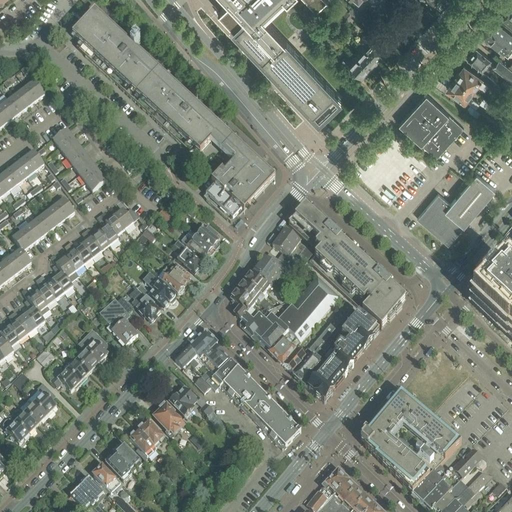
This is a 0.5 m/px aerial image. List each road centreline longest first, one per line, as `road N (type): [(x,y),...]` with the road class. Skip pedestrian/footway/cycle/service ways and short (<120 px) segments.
road 1 (tertiary): [(206,313),(15,511)]
road 2 (tertiary): [(149,0),(304,186)]
road 3 (residential): [(474,0),(320,169)]
road 4 (tertiary): [(320,169),(170,0)]
road 5 (residential): [(0,303),(130,188)]
road 6 (tertiary): [(206,313),(326,432)]
road 7 (tertiary): [(304,186),(206,313)]
road 8 (residential): [(343,194),(326,211),(406,282),(423,270)]
road 9 (residential): [(130,188),(163,159),(88,90)]
